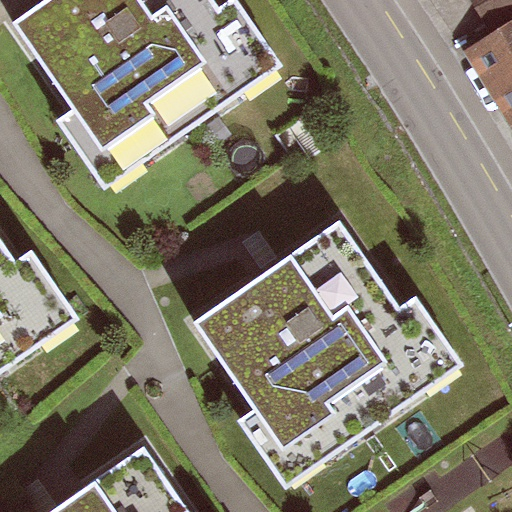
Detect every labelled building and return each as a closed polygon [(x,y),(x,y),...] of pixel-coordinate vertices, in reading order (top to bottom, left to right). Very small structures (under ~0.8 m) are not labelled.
[(57,0),(19,27),(78,112),(65,121),(109,184),(280,66),(239,7),(223,17),(210,0),(57,0)] [(511,0),(463,0),(484,37),(511,20),(511,0)] [(511,34),(468,61),(489,95),(511,131),(511,34)] [(266,277),(198,324),(261,414),(245,425),(288,486),(462,366),(416,300),(398,311),(340,226),(266,277)] [(0,373),(77,320),(29,252),(15,265),(0,243),(0,373)] [(68,506),(60,511),(183,511),(142,454),(68,506)]
